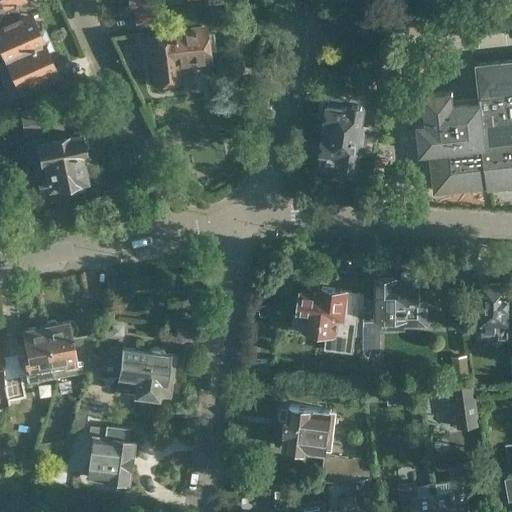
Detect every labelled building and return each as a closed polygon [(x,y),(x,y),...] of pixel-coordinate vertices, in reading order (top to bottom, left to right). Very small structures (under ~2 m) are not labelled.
[(21,18),(14,1),(0,7),(0,42),(0,43),(0,57),(6,55),(6,56),(49,37),(45,28),(39,30),(31,13),(21,18)] [(137,25),(156,22),(162,22),(159,4),(135,7),(137,25)] [(137,25),(138,32),(157,30),(156,22),(137,25)] [(207,50),(215,49),(213,31),(204,32),(204,28),(202,26),(189,27),(190,31),(148,37),(154,83),(181,79),(179,67),(208,64),(207,50)] [(0,101),(24,97),(19,85),(56,68),(48,50),(53,47),(49,37),(6,56),(7,57),(0,60),(0,72),(7,88),(0,91),(0,101)] [(372,79),(388,83),(394,55),(377,52),(372,79)] [(511,61),(476,66),(480,102),(454,105),(453,92),(425,95),(429,122),(420,123),(423,151),(431,150),(436,190),(489,184),(489,187),(511,184),(511,61)] [(214,95),(217,117),(232,115),(229,93),(214,95)] [(327,104),(324,133),(375,140),(378,127),(363,125),(366,106),(349,104),(349,107),(341,106),(342,99),(331,97),(330,105),(327,104)] [(80,133),(41,140),(39,140),(42,159),(35,160),(37,169),(36,169),(39,186),(49,184),(49,185),(67,182),(68,190),(72,192),(84,190),(86,187),(81,160),(83,160),(81,151),(83,151),(80,133)] [(375,140),(324,133),(321,153),(323,153),(322,162),(327,168),(341,169),(340,171),(357,173),(360,151),(372,153),(375,140)] [(365,198),(367,187),(357,186),(355,197),(365,198)] [(366,297),(365,320),(365,348),(382,348),(382,330),(407,330),(407,326),(430,326),(430,300),(418,300),(418,274),(415,271),(404,271),(401,274),(401,282),(396,282),(396,278),(377,278),(377,297),(366,297)] [(482,284),(482,300),(480,300),(480,318),(483,318),(483,320),(480,320),(480,333),(483,333),(483,336),(499,336),(499,338),(509,338),(509,315),(509,296),(511,296),(511,284),(509,284),(509,283),(482,284)] [(365,320),(366,297),(366,293),(349,291),(350,289),(322,285),(321,292),(300,288),(300,292),(296,293),(295,305),(298,309),(297,312),(296,312),(294,324),(297,327),(303,327),(303,329),(328,332),(326,348),(355,353),(360,319),(365,320)] [(54,375),(86,368),(94,339),(73,333),(73,332),(75,332),(77,325),(70,317),(43,323),(54,375)] [(50,362),(43,323),(21,327),(24,343),(21,343),(24,358),(21,358),(26,380),(53,375),(50,362)] [(148,347),(102,340),(99,366),(118,369),(116,385),(169,393),(175,351),(166,350),(165,350),(161,345),(152,344),(148,347)] [(453,375),(471,375),(470,350),(453,350),(453,375)] [(7,404),(20,402),(17,383),(4,385),(7,404)] [(456,427),(480,423),(475,383),(450,387),(456,427)] [(367,401),(378,400),(376,384),(365,385),(367,401)] [(367,403),(368,419),(382,417),(380,402),(367,403)] [(290,403),(289,405),(282,404),(279,406),(278,416),(280,419),(287,420),(284,446),(325,451),(330,408),(290,403)] [(75,410),(72,423),(86,426),(89,413),(75,410)] [(104,425),(88,423),(87,434),(91,434),(87,475),(127,480),(128,470),(129,471),(131,454),(130,454),(132,438),(126,438),(128,424),(104,422),(104,425)] [(373,476),(374,476),(373,460),(324,454),(322,481),(373,476)] [(470,511),(469,500),(466,475),(449,477),(449,480),(433,482),(436,511),(470,511)] [(356,511),(356,510),(360,509),(359,504),(377,501),(373,476),(353,479),(355,495),(340,497),(342,506),(326,509),(326,511),(356,511)] [(417,484),(417,481),(399,484),(403,511),(436,511),(433,482),(417,484)] [(377,485),(378,495),(390,493),(389,484),(377,485)] [(285,489),(286,503),(297,503),(297,488),(285,489)] [(274,489),(275,508),(285,507),(284,489),(274,489)] [(326,511),(326,509),(324,500),(297,504),(297,505),(299,505),(299,511),(326,511)]
